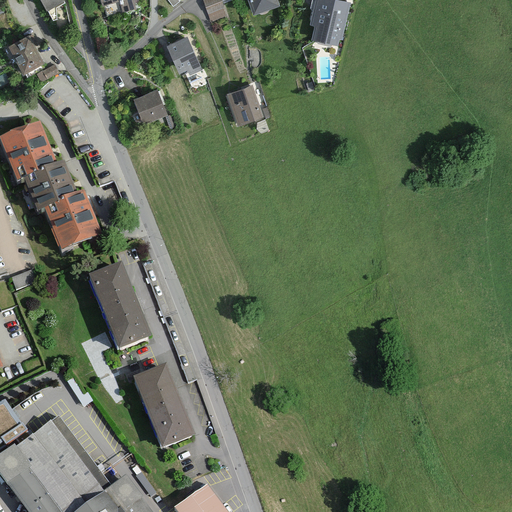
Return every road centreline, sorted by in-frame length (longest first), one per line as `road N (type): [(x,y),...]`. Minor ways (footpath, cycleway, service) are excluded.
road 1 (residential): [(103,107),(258,511)]
road 2 (unknown): [(235,450),(215,454),(206,442),(147,269)]
road 3 (residential): [(26,0),(103,107)]
